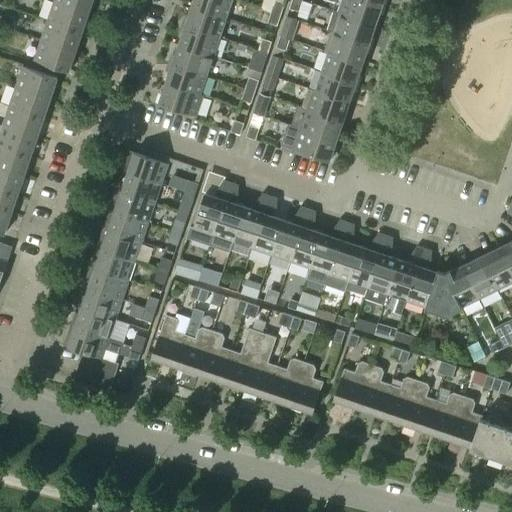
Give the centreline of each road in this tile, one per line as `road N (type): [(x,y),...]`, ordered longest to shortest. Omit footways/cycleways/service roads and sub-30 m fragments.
road 1 (tertiary): [(1,397),(426,511)]
road 2 (residential): [(358,175),(329,197),(115,126),(103,104),(136,0)]
road 3 (residential): [(13,362),(94,135)]
road 4 (residential): [(358,175),(491,219),(511,161)]
road 5 (residential): [(417,0),(358,175)]
